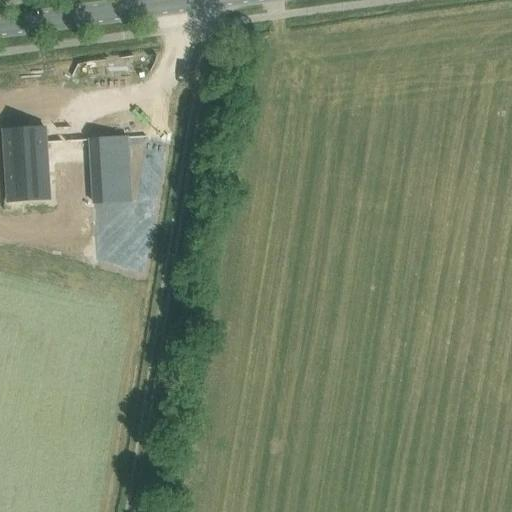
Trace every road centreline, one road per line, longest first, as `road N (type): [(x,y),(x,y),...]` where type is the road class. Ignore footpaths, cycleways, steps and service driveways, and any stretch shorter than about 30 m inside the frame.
road 1 (track): [(216,0),(125,511)]
road 2 (tertiary): [(0,27),(210,0)]
